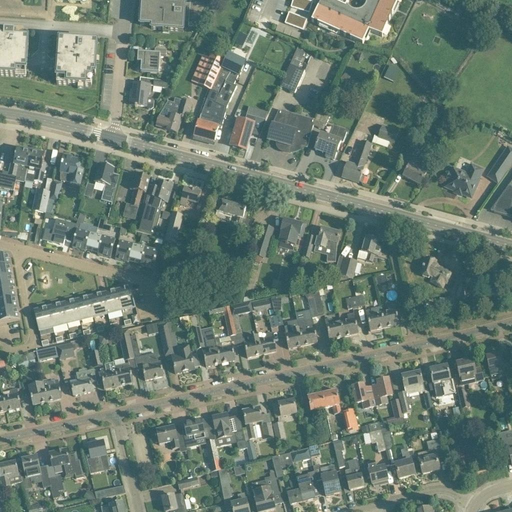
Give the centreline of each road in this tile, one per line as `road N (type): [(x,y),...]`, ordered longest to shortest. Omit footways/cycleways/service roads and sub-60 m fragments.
road 1 (tertiary): [(111,138),(511,247)]
road 2 (residential): [(471,334),(112,414)]
road 3 (residential): [(0,352),(32,342),(17,248)]
road 4 (residential): [(17,248),(140,280)]
road 5 (residential): [(124,33),(0,24)]
road 6 (residential): [(353,511),(430,490),(472,503)]
